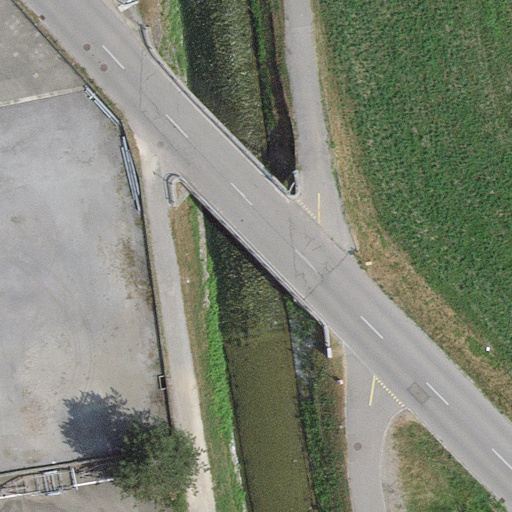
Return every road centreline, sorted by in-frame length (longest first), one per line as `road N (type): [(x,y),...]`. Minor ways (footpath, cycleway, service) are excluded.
road 1 (tertiary): [(511,468),(152,105)]
road 2 (unclassified): [(152,105),(149,146),(205,511)]
road 3 (tertiary): [(152,105),(58,0)]
